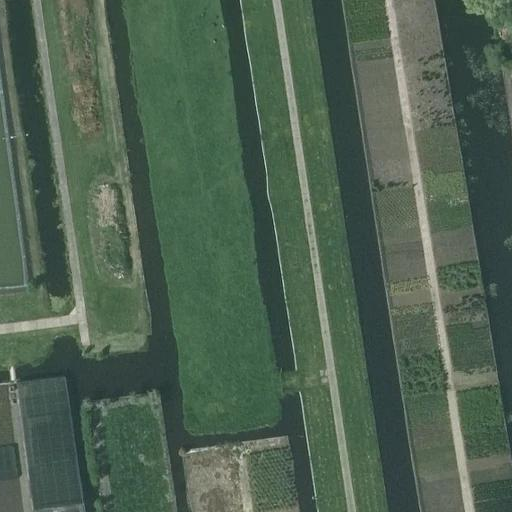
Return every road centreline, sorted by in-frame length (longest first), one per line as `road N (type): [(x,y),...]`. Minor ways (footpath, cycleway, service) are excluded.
road 1 (track): [(470,511),(388,0)]
road 2 (track): [(350,511),(275,0)]
road 3 (track): [(0,330),(81,319),(36,0)]
road 4 (track): [(27,511),(11,390)]
